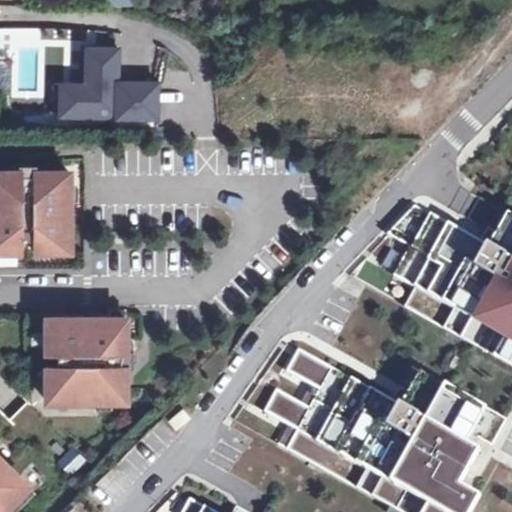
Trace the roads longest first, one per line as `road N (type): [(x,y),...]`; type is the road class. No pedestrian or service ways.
road 1 (residential): [(511,79),(395,198),(127,511)]
road 2 (residential): [(0,294),(200,288),(263,206),(259,189),(119,192)]
